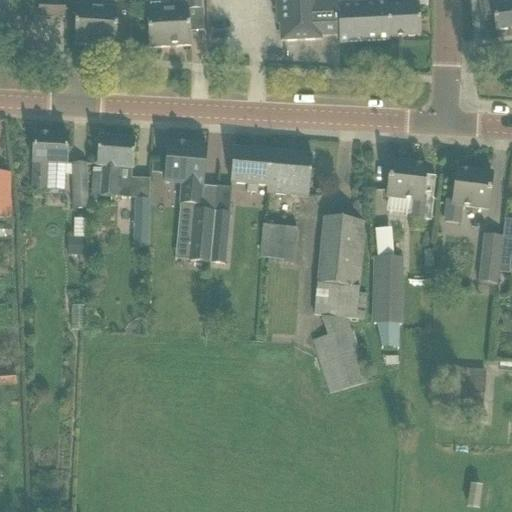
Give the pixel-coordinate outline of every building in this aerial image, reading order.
[(118,0),(110,0),(77,0),(77,7),(76,7),(74,45),(115,48),(118,0)] [(183,0),(147,2),(148,12),(147,12),(150,50),(190,47),(188,12),(202,11),(201,0),(183,0)] [(278,0),(280,23),(281,43),(321,41),(321,37),(339,36),(336,0),(278,0)] [(336,0),(339,36),(339,45),(390,42),(390,39),(420,37),(419,6),(399,7),(388,8),(387,0),(336,0)] [(511,0),(479,0),(482,22),(494,20),(496,32),(511,30),(511,0)] [(65,3),(39,2),(38,18),(64,19),(65,3)] [(73,166),(66,166),(67,137),(34,136),(33,156),(33,165),(32,193),(46,193),(46,192),(64,192),(65,176),(73,176),(73,166)] [(129,200),(132,171),(135,141),(99,138),(96,168),(102,168),(100,198),(116,199),(116,198),(129,200)] [(203,188),(206,148),(168,144),(164,185),(180,186),(179,206),(200,208),(202,188),(203,188)] [(269,195),(273,154),(234,150),(230,185),(247,186),(246,194),(256,195),(257,187),(267,188),(266,195),(269,195)] [(312,158),(273,154),(269,195),(308,199),(312,158)] [(435,178),(425,176),(426,168),(391,163),(386,199),(412,202),(410,219),(431,221),(434,200),(433,200),(435,178)] [(86,165),(73,166),(73,176),(74,211),(87,211),(86,165)] [(461,208),(487,211),(492,176),(456,171),(452,203),(447,202),(445,223),(459,225),(461,208)] [(9,203),(9,175),(0,175),(0,218),(9,219),(9,203)] [(136,201),(134,249),(148,249),(149,202),(136,201)] [(188,263),(212,266),(216,214),(193,212),(188,263)] [(225,267),(230,215),(216,214),(212,266),(225,267)] [(72,219),(72,255),(87,255),(87,219),(72,219)] [(358,295),(365,224),(323,220),(314,316),(364,321),(366,296),(358,295)] [(511,241),(511,221),(504,220),(502,240),(511,241)] [(294,266),(298,231),(263,227),(259,258),(286,261),(286,265),(294,266)] [(484,236),(479,284),(496,286),(501,238),(484,236)] [(375,260),(373,326),(376,326),(399,327),(401,327),(402,260),(393,260),(378,260),(375,260)] [(366,384),(349,330),(346,321),(322,319),(327,337),(313,342),(330,396),(366,384)] [(483,422),(486,372),(460,370),(457,420),(483,422)]
